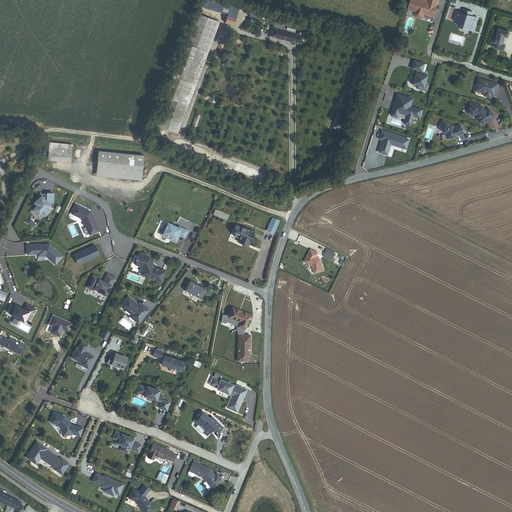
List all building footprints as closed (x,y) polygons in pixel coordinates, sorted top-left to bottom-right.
[(205,0),(203,8),(227,15),(231,3),(220,0),(205,0)] [(434,17),(439,0),(427,0),(427,1),(423,0),(411,0),(408,9),(416,11),(415,15),(416,17),(421,18),(423,17),(424,14),(434,17)] [(235,18),(236,18),(239,5),(231,3),(227,15),(227,16),(235,18)] [(474,31),(478,18),(472,16),(473,12),(463,9),(462,13),(457,11),(455,17),(457,17),(457,18),(456,22),(460,26),(461,25),(469,28),(470,29),(474,31)] [(178,102),(198,48),(193,46),(202,23),(206,24),(208,21),(218,24),(219,22),(195,13),(185,43),(165,97),(166,98),(178,102)] [(225,23),(233,25),(235,18),(227,16),(225,23)] [(178,102),(188,106),(218,24),(208,21),(206,24),(202,23),(193,46),(198,48),(178,102)] [(262,32),(267,34),(270,23),(264,22),(262,32)] [(286,31),(285,31),(285,28),(283,27),(283,26),(274,23),(273,27),(271,27),(269,35),(300,43),(303,35),(294,33),(295,31),(295,30),(287,28),(286,31)] [(503,44),(505,36),(508,37),(509,32),(499,29),(496,39),(490,37),(488,44),(494,46),(494,47),(504,50),(505,45),(503,44)] [(416,87),(422,89),(424,83),(427,72),(422,71),(424,63),(414,60),(411,68),(417,69),(414,77),(412,76),(410,82),(417,84),(416,87)] [(350,87),(357,89),(364,67),(357,65),(350,87)] [(494,96),(497,84),(478,78),(474,90),(484,93),(483,95),(490,97),(491,95),(494,96)] [(352,107),(357,89),(350,87),(345,105),(352,107)] [(409,106),(411,99),(396,94),(392,107),(393,107),(392,110),(391,110),(390,115),(396,117),(398,112),(405,115),(403,123),(409,125),(412,115),(418,117),(420,110),(409,106)] [(156,126),(178,134),(188,106),(178,102),(166,98),(156,126)] [(485,111),(482,106),(470,102),(467,113),(475,115),(482,124),(494,115),(489,108),(485,111)] [(332,127),(341,129),(346,114),(337,111),(332,127)] [(463,133),(460,125),(453,127),(453,125),(451,125),(443,121),(441,125),(440,126),(440,128),(440,130),(442,131),(445,133),(447,139),(456,136),(463,133)] [(382,140),(378,152),(387,155),(390,144),(406,149),(409,139),(392,134),(392,135),(389,134),(389,133),(382,131),(379,139),(382,140)] [(49,155),(71,157),(72,144),(50,142),(49,155)] [(97,170),(142,174),(143,155),(99,151),(97,170)] [(337,156),(329,154),(326,166),(333,168),(337,156)] [(141,179),(142,174),(97,170),(96,175),(141,179)] [(41,211),(45,215),(52,209),(53,194),(47,193),(47,194),(39,194),(41,196),(34,203),(37,206),(34,209),(38,214),(41,211)] [(90,235),(99,231),(90,212),(76,205),(71,214),(83,220),(90,235)] [(228,215),(215,209),(214,213),(227,219),(228,215)] [(267,230),(274,233),(279,222),(273,219),(267,230)] [(186,230),(187,222),(176,221),(176,223),(166,222),(165,226),(164,226),(163,234),(179,236),(179,229),(186,230)] [(249,245),(252,236),(254,232),(237,226),(234,235),(239,237),(238,241),(249,245)] [(49,245),(26,246),(27,255),(37,254),(37,256),(45,255),(55,264),(62,256),(49,245)] [(77,264),(99,255),(95,246),(74,255),(77,264)] [(324,270),(320,259),(316,257),(318,253),(311,249),(305,262),(312,265),(315,273),(324,270)] [(153,267),(149,258),(139,254),(137,259),(136,259),(135,261),(136,262),(135,265),(140,267),(142,271),(140,275),(161,283),(165,272),(153,267)] [(71,283),(75,275),(68,272),(64,281),(71,283)] [(104,278),(93,273),(86,286),(94,290),(95,287),(102,291),(100,293),(105,296),(112,283),(113,284),(116,277),(107,272),(104,278)] [(185,290),(200,298),(205,289),(190,281),(185,290)] [(138,324),(149,310),(141,304),(141,305),(139,307),(137,305),(138,305),(128,297),(120,306),(131,314),(129,316),(138,324)] [(12,315),(12,316),(15,317),(15,318),(24,323),(27,317),(32,320),(37,310),(27,306),(25,311),(24,310),(23,311),(21,311),(22,309),(16,307),(15,309),(10,306),(7,312),(12,315)] [(238,326),(245,329),(251,315),(233,307),(229,316),(229,317),(240,322),(238,326)] [(238,326),(240,322),(229,317),(229,316),(223,315),(222,323),(227,324),(227,322),(237,326),(237,330),(239,335),(244,336),(245,329),(238,326)] [(110,332),(104,329),(100,336),(106,339),(110,332)] [(0,344),(19,355),(23,348),(18,345),(15,343),(16,341),(10,338),(8,340),(0,335),(0,344)] [(238,360),(249,361),(249,355),(249,348),(250,341),(250,336),(244,336),(239,335),(238,360)] [(88,344),(81,340),(78,347),(76,346),(70,357),(80,362),(79,364),(88,368),(94,355),(85,351),(88,344)] [(163,351),(155,348),(153,355),(161,357),(163,351)] [(123,368),(128,355),(115,350),(113,355),(110,354),(107,363),(111,365),(112,363),(123,368)] [(185,360),(165,353),(161,364),(182,371),(185,360)] [(214,375),(213,375),(209,384),(233,395),(227,407),(237,411),(247,389),(221,377),(222,374),(216,372),(214,375)] [(158,409),(166,412),(169,404),(161,401),(162,399),(157,397),(159,392),(146,387),(146,388),(138,385),(136,393),(143,395),(143,396),(160,403),(158,409)] [(16,412),(23,416),(30,404),(23,400),(16,412)] [(211,417),(204,410),(199,415),(200,416),(195,421),(198,424),(195,427),(202,433),(203,432),(207,435),(214,428),(218,432),(224,426),(213,415),(211,417)] [(65,415),(53,411),(49,422),(58,425),(61,428),(62,436),(72,434),(80,436),(84,427),(72,423),(65,415)] [(137,453),(140,446),(132,442),(133,440),(115,433),(112,439),(118,442),(117,444),(122,446),(120,451),(127,454),(129,449),(137,453)] [(47,448),(37,440),(25,457),(36,464),(41,458),(54,467),(53,468),(62,474),(69,463),(60,457),(59,458),(46,449),(47,448)] [(176,454),(168,450),(168,449),(153,443),(147,457),(153,459),(155,455),(164,459),(165,458),(173,461),(176,454)] [(214,475),(210,469),(199,464),(199,463),(194,460),(189,471),(188,473),(189,474),(193,476),(195,475),(195,473),(203,477),(211,488),(222,480),(217,474),(214,475)] [(103,475),(96,472),(92,481),(100,484),(99,486),(103,488),(102,491),(114,496),(115,493),(119,495),(124,483),(104,474),(103,475)] [(144,496),(149,490),(144,485),(139,491),(133,488),(128,498),(136,501),(143,511),(148,511),(154,508),(144,496)] [(0,501),(18,509),(21,501),(0,492),(0,501)]
